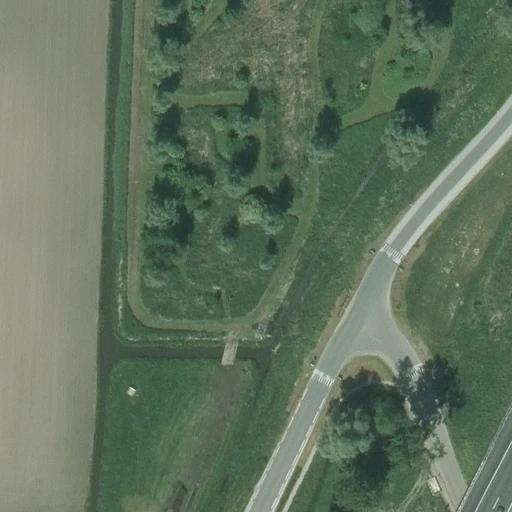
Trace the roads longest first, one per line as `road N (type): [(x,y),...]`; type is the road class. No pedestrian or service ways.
road 1 (tertiary): [(359,315),(392,260),(511,119)]
road 2 (unclassified): [(465,511),(414,374),(359,315)]
road 3 (tertiary): [(259,511),(359,315)]
